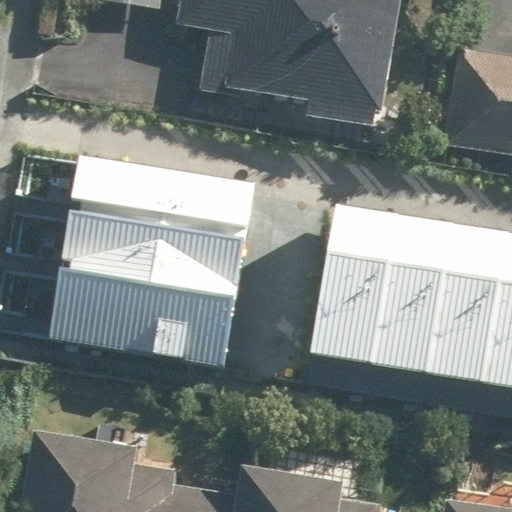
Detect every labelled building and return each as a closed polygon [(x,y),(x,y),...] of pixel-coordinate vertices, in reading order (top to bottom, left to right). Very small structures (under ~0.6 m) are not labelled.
[(157,18),(158,0),(94,0),(94,11),(157,18)] [(393,0),(178,0),(173,35),(210,41),(198,113),(370,141),(393,0)] [(463,159),(511,167),(511,65),(503,64),(499,64),(495,64),(491,64),(487,64),(483,65),(479,66),(475,68),(472,69),(468,71),(465,74),(462,76),(459,79),(456,82),(454,85),(451,88),(449,91),(447,95),(446,98),(445,102),(444,106),(443,110),(443,114),(443,118),(443,122),(443,126),(444,130),(445,134),(446,137),(448,141),(450,144),(452,148),(454,151),(457,154),(460,157),(463,159)] [(87,141),(53,322),(229,355),(263,173),(87,141)] [(511,224),(341,202),(320,357),(511,382),(511,224)] [(511,511),(511,484),(488,481),(484,511),(373,511),(374,511),(324,505),(326,496),(225,484),(223,496),(169,489),(170,477),(123,471),(125,454),(24,442),(15,511),(511,511)]
